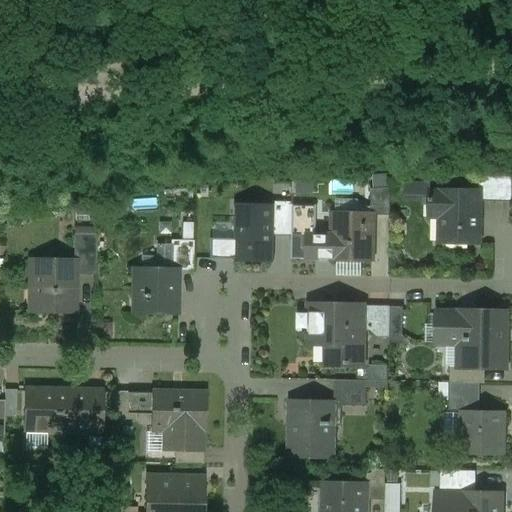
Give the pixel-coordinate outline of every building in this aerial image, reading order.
[(511,178),(479,178),(478,191),(479,191),(479,202),(511,203),(511,178)] [(390,188),(370,190),(370,214),(372,214),(372,216),(389,216),(390,188)] [(478,191),(429,191),(428,220),(440,220),(439,244),(479,245),(479,202),(479,191),(478,191)] [(292,203),(272,202),(272,222),(273,223),(273,237),(291,237),(291,206),(292,203)] [(316,206),(291,206),(291,237),(291,260),(315,260),(315,259),(332,259),(332,258),(336,258),(337,244),(332,244),(333,236),(315,236),(316,206)] [(370,214),(333,214),(333,236),(332,244),(337,244),(336,258),(332,258),(332,259),(332,261),(371,261),(372,216),(372,214),(370,214)] [(272,222),(233,222),(233,262),(272,263),(273,237),(273,223),(272,222)] [(95,235),(73,235),(73,261),(75,261),(74,275),(94,276),(95,235)] [(193,241),(170,241),(170,270),(176,270),(176,271),(192,271),(193,241)] [(73,261),(30,260),(29,313),(74,313),(74,275),(75,261),(73,261)] [(170,270),(134,269),(134,297),(141,297),(141,314),(176,315),(176,271),(176,270),(170,270)] [(363,309),(309,308),(309,335),(322,335),(322,345),(332,345),(332,366),(362,367),(362,332),(363,310),(363,309)] [(389,310),(363,310),(362,332),(370,332),(376,338),(388,338),(388,335),(389,310)] [(403,310),(389,310),(388,335),(402,335),(403,310)] [(503,312),(459,311),(459,314),(435,314),(435,344),(455,344),(455,367),(462,367),(463,367),(462,369),(482,369),(504,370),(505,342),(503,342),(503,312)] [(387,366),(368,366),(368,382),(387,382),(387,366)] [(482,369),(462,369),(462,367),(455,367),(449,367),(449,383),(479,384),(482,384),(482,369)] [(366,382),(334,381),(333,404),(333,406),(366,407),(366,382)] [(479,384),(449,383),(449,414),(461,414),(461,413),(479,413),(479,384)] [(8,390),(12,415),(22,414),(18,389),(8,390)] [(102,392),(24,390),(23,430),(101,432),(102,392)] [(136,393),(114,392),(114,420),(135,420),(136,393)] [(204,394),(153,393),(152,430),(164,431),(164,451),(175,451),(201,451),(201,449),(201,431),(203,432),(204,394)] [(333,404),(290,403),(290,404),(291,404),(290,455),(289,455),(289,456),(332,457),(332,456),(331,456),(331,440),(328,440),(328,426),(330,427),(330,421),(328,420),(328,406),(333,406),(333,404)] [(479,413),(461,413),(461,414),(461,454),(503,455),(504,414),(479,413)] [(201,451),(175,451),(174,464),(203,464),(203,450),(201,449),(201,451)] [(385,470),(366,470),(366,484),(367,484),(367,500),(385,500),(385,470)] [(475,472),(440,471),(440,494),(462,494),(462,492),(475,493),(475,472)] [(201,511),(202,479),(147,478),(145,511),(201,511)] [(342,487),(325,487),(325,504),(323,504),(322,511),(366,511),(367,500),(367,484),(366,484),(343,483),(342,487)] [(475,493),(462,492),(462,494),(461,511),(501,511),(502,493),(475,493)] [(461,511),(462,494),(440,494),(439,511),(461,511)]
